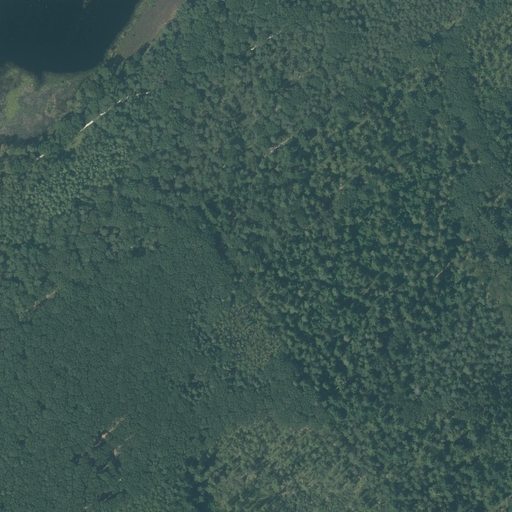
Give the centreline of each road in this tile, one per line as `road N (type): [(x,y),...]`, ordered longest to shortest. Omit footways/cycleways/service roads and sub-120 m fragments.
road 1 (unknown): [(0,311),(170,205),(192,176),(359,66),(383,62),(477,0)]
road 2 (track): [(242,271),(511,88)]
road 3 (track): [(156,224),(420,47)]
road 4 (track): [(444,32),(457,57),(466,117),(494,157),(464,190),(464,211),(511,272)]
road 5 (track): [(511,243),(447,260),(379,353),(318,392)]
road 6 (track): [(128,511),(101,451),(37,374),(31,308)]
road 7 (unknown): [(181,208),(188,264),(209,295),(217,345),(212,416)]
road 8 (track): [(0,329),(156,224)]
road 9 (track): [(511,352),(447,399),(482,427),(511,408)]
road 10 (track): [(349,460),(321,428),(263,414),(219,435)]
road 11 (track): [(318,392),(242,271)]
